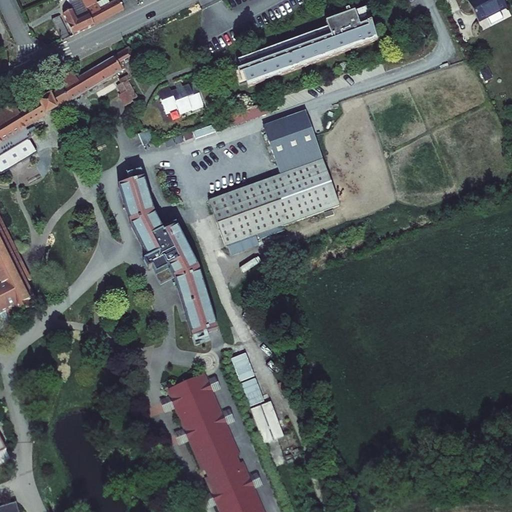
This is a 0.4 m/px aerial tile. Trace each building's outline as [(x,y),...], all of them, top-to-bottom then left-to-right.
[(85,6),(91,18),(96,28),(128,12),(124,2),(112,8),(102,13),(100,7),(96,0),(90,0),(83,3),(85,6)] [(472,0),(482,19),(510,5),(508,0),(472,0)] [(109,2),(100,7),(102,13),(112,8),(109,2)] [(85,6),(75,11),(76,12),(81,23),(91,18),(85,6)] [(328,29),(240,63),(250,90),(378,41),(366,10),(356,14),(354,9),(343,14),(344,18),(327,25),(328,29)] [(76,12),(68,16),(77,36),(96,28),(91,18),(81,23),(76,12)] [(61,21),(53,25),(62,44),(70,40),(61,21)] [(60,90),(50,96),(56,107),(127,67),(132,75),(138,71),(134,63),(137,61),(131,50),(78,80),(73,71),(55,82),(60,90)] [(138,101),(128,83),(118,88),(123,97),(120,99),(126,110),(134,106),(133,104),(138,101)] [(170,96),(159,100),(167,122),(183,117),(185,121),(207,113),(199,91),(186,95),(185,90),(177,93),(179,98),(172,101),(170,96)] [(50,96),(40,101),(46,112),(56,107),(50,96)] [(46,113),(46,112),(40,101),(19,113),(13,102),(0,109),(0,318),(10,314),(12,318),(37,306),(14,257),(20,254),(0,214),(0,152),(31,135),(25,124),(36,118),(37,118),(46,113)] [(263,105),(216,123),(220,134),(268,116),(263,105)] [(324,160),(307,112),(263,127),(281,176),(324,160)] [(139,134),(142,146),(155,143),(152,131),(139,134)] [(341,208),(324,160),(281,176),(210,201),(227,249),(341,208)] [(157,216),(146,179),(120,186),(132,227),(150,261),(146,263),(151,272),(154,270),(162,286),(174,280),(178,285),(198,347),(212,343),(210,335),(220,332),(203,270),(179,227),(167,233),(157,216)] [(263,511),(204,374),(167,390),(219,511),(263,511)] [(0,511),(20,511),(17,503),(0,507),(0,511)]
